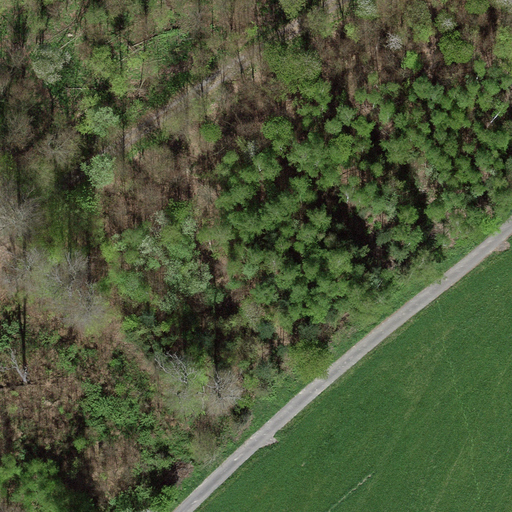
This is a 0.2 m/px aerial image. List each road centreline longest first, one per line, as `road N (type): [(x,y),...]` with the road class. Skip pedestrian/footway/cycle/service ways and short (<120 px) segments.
road 1 (track): [(511,221),(312,387),(180,511)]
road 2 (track): [(0,223),(345,0)]
